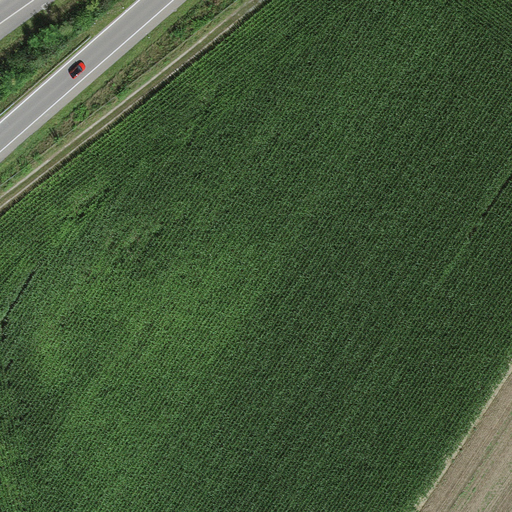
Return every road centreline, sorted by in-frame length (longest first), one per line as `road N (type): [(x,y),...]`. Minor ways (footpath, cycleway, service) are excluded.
road 1 (track): [(0,203),(245,0)]
road 2 (primary): [(0,139),(159,0)]
